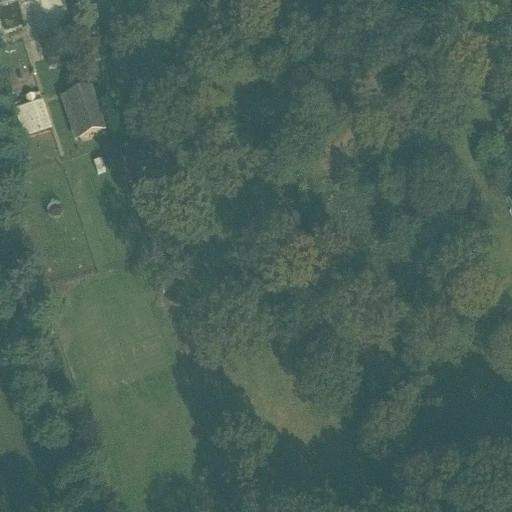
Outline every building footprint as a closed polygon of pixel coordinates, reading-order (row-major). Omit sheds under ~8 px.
[(105,38),(87,43),(94,64),(111,59),(105,38)] [(46,62),(49,71),(63,67),(60,57),(46,62)] [(92,89),(65,98),(80,142),(106,133),(92,89)] [(37,105),(34,96),(26,99),(29,108),(33,107),(37,105)] [(151,165),(147,153),(134,156),(137,169),(151,165)] [(82,199),(73,203),(79,215),(87,212),(82,199)]
